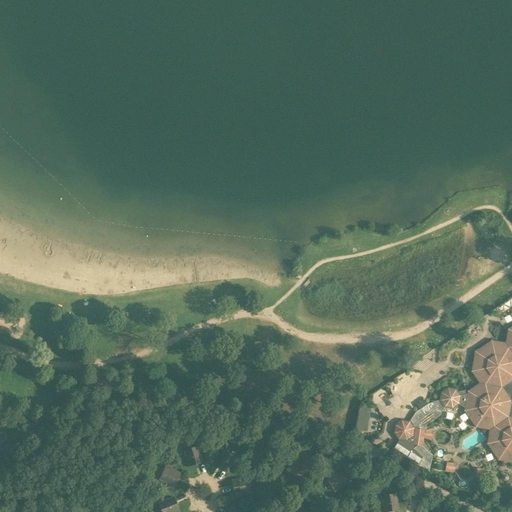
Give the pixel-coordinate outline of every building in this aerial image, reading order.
[(490,443),(500,457),(511,458),(511,330),(511,331),(508,344),(491,341),(484,346),(480,349),(475,352),(471,371),(480,383),(471,389),(471,393),(468,394),(467,394),(466,394),(461,396),(456,389),(447,388),(441,392),(439,401),(428,403),(427,404),(415,412),(409,421),(401,420),(398,422),(394,425),(393,433),(398,440),(406,441),(412,445),(418,445),(413,449),(410,453),(395,443),(392,449),(428,472),(432,455),(431,454),(422,442),(423,439),(431,440),(433,430),(425,429),(426,425),(438,416),(444,408),(452,409),(459,405),(468,410),(477,424),(493,427),(490,443)] [(367,426),(370,407),(359,405),(356,424),(367,426)] [(186,467),(202,462),(197,446),(184,450),(188,461),(185,462),(186,467)] [(228,467),(234,457),(222,450),(214,464),(228,472),(230,468),(228,467)] [(295,482),(309,474),(299,459),(294,462),(295,464),(287,469),(295,482)] [(460,461),(455,469),(468,478),(474,482),(479,473),(476,471),(479,467),(474,463),(471,468),(460,461)] [(445,462),(444,471),(453,472),(454,463),(445,462)] [(173,488),(180,473),(165,466),(159,479),(169,484),(168,486),(173,488)] [(338,468),(333,471),(334,473),(326,478),(334,491),(348,483),(338,468)] [(239,493),(251,491),(248,478),(232,481),(235,497),(240,496),(239,493)] [(381,511),(384,511),(398,510),(395,493),(382,496),(384,507),(381,508),(381,511)] [(174,511),(179,511),(173,497),(158,503),(161,511),(172,511),(174,511)]
